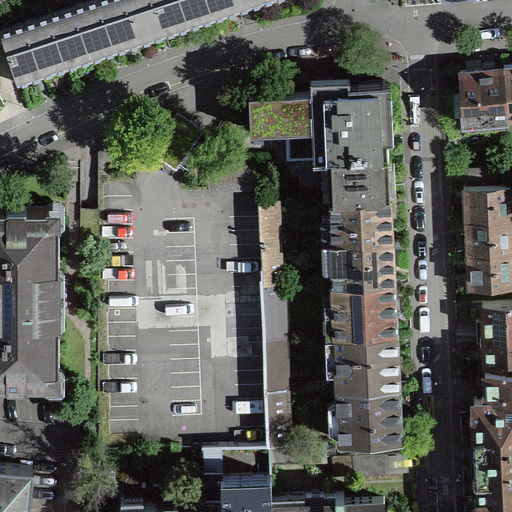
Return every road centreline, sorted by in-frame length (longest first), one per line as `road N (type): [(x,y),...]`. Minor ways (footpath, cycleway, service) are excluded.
road 1 (residential): [(442,511),(423,52)]
road 2 (residential): [(352,26),(125,86),(0,144)]
